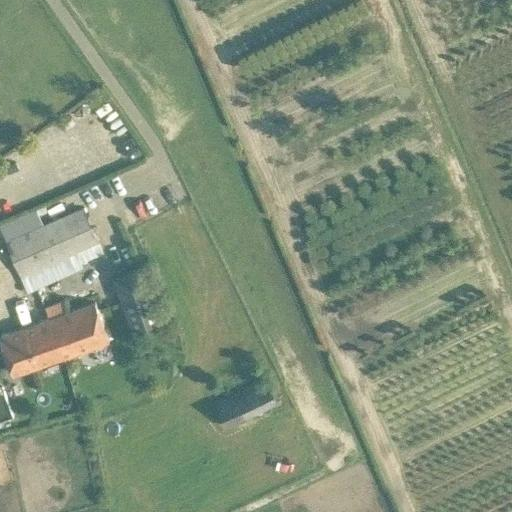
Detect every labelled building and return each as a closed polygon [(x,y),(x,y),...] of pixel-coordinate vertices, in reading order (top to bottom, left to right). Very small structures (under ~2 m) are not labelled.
[(89,97),(70,111),(77,121),(96,106),(89,97)] [(98,240),(83,207),(6,241),(21,274),(98,240)] [(134,329),(160,320),(140,264),(114,273),(134,329)] [(0,334),(7,353),(14,372),(109,338),(95,300),(68,310),(64,299),(46,306),(50,317),(0,334)] [(278,402),(267,377),(231,394),(215,402),(226,426),(278,402)] [(0,405),(4,417),(13,414),(6,397),(0,399),(0,405)]
